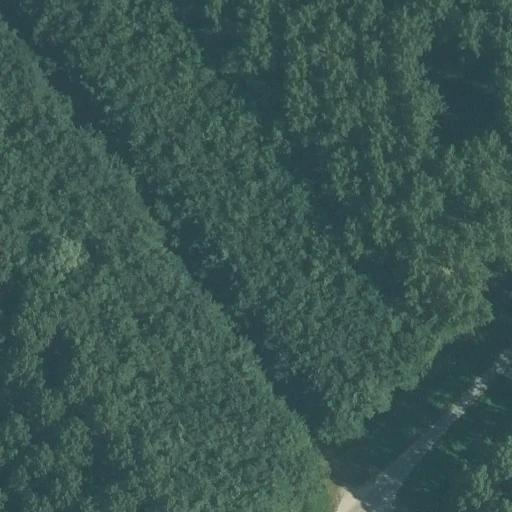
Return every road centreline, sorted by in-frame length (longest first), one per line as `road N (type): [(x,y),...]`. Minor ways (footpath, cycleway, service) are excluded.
road 1 (track): [(361,511),(0,12)]
road 2 (unclassified): [(362,511),(511,358)]
